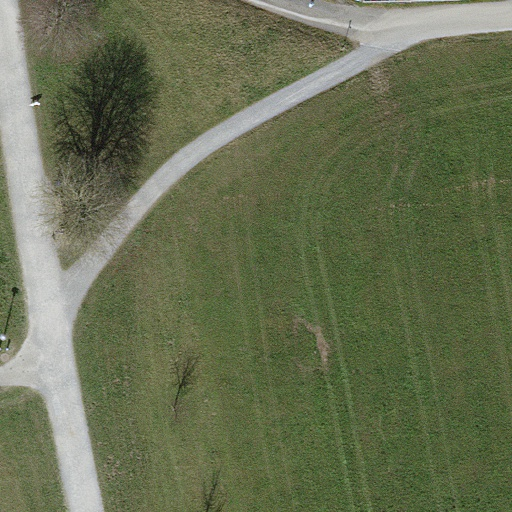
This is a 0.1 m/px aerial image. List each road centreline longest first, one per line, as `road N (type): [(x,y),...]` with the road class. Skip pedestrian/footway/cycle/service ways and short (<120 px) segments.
road 1 (track): [(395,34),(205,148),(134,209),(55,313)]
road 2 (track): [(55,313),(6,0)]
road 3 (track): [(92,511),(55,313)]
